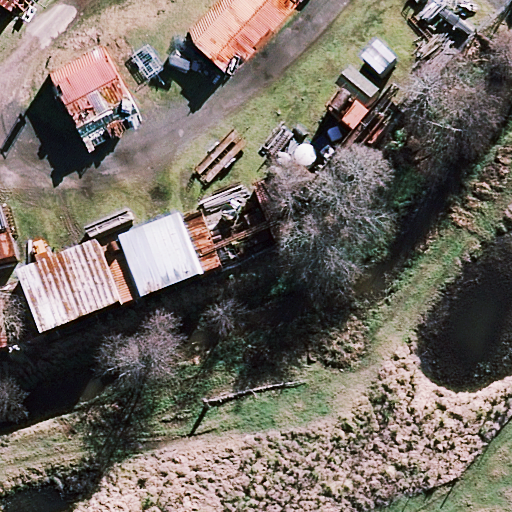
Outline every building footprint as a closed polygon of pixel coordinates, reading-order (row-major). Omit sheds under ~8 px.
[(25,0),(0,0),(0,3),(16,14),(25,0)] [(287,0),(222,0),(193,32),(227,65),(287,0)] [(127,89),(105,47),(54,74),(76,117),(127,89)] [(320,84),(293,77),(283,113),(310,121),(320,84)] [(0,294),(0,358),(26,353),(225,272),(211,237),(193,244),(184,220),(2,294),(0,294)] [(0,225),(0,266),(30,260),(21,221),(0,225)]
